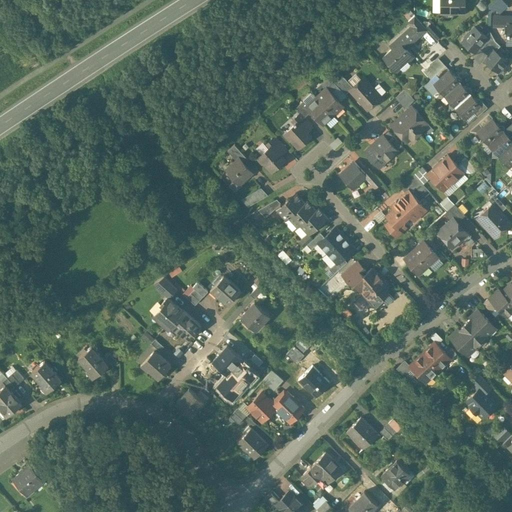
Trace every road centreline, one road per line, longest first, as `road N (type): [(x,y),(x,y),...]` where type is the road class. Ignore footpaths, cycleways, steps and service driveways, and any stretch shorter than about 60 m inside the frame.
road 1 (residential): [(433,314),(232,511)]
road 2 (primary): [(193,0),(0,125)]
road 3 (residential): [(433,314),(313,179)]
road 4 (residential): [(0,445),(83,402),(109,401),(147,416)]
road 5 (residential): [(147,416),(232,511)]
